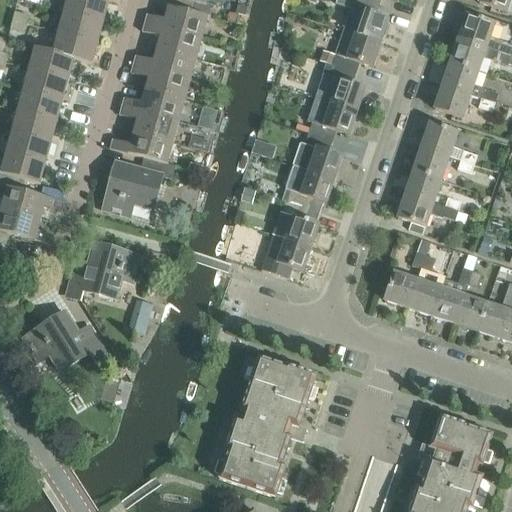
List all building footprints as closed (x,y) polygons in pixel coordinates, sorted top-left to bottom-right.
[(110,4),(95,0),(66,0),(63,13),(104,25),(110,4)] [(164,22),(147,17),(144,26),(202,42),(211,9),(206,7),(195,4),(178,0),(171,0),(168,9),(167,9),(164,22)] [(337,0),(336,6),(351,11),(344,34),(381,46),(389,24),(376,19),(379,8),(355,0),(337,0)] [(355,0),(379,8),(382,0),(391,0),(396,2),(397,0),(355,0)] [(511,0),(480,0),(479,5),(506,14),(510,0),(511,0)] [(104,25),(63,13),(57,34),(98,46),(104,25)] [(15,14),(13,22),(27,26),(29,18),(15,14)] [(511,54),(511,46),(490,39),(494,28),(467,18),(459,42),(511,60),(511,57),(511,54)] [(13,22),(10,31),(25,34),(27,26),(13,22)] [(197,62),(202,42),(144,26),(142,34),(159,39),(156,51),(197,62)] [(57,34),(52,55),(75,61),(92,67),(98,46),(57,34)] [(320,62),(333,67),(332,67),(356,75),(360,65),(373,69),(381,46),(344,34),(336,57),(323,52),(320,62)] [(507,68),(508,66),(511,66),(511,60),(459,42),(451,64),(478,74),(483,60),(507,68)] [(52,55),(34,50),(28,71),(69,82),(75,61),(52,55)] [(191,83),(197,62),(156,51),(152,64),(135,59),(133,67),(191,83)] [(0,63),(6,65),(8,57),(0,54),(0,63)] [(471,97),(478,74),(451,64),(443,87),(471,97)] [(185,104),(191,83),(133,67),(131,76),(148,80),(144,93),(185,104)] [(332,67),(328,79),(323,77),(315,100),(358,114),(365,92),(352,87),(356,75),(332,67)] [(22,92),(63,103),(69,82),(28,71),(22,92)] [(495,105),(482,101),(471,97),(443,87),(435,111),(462,121),(467,107),(492,115),(495,105)] [(22,92),(17,113),(58,124),(63,103),(22,92)] [(498,96),(485,92),(482,101),(495,105),(498,96)] [(179,125),(185,104),(144,93),(141,105),(124,101),(121,109),(179,125)] [(312,125),(308,136),(332,144),(336,134),(349,138),(358,114),(315,100),(307,124),(312,125)] [(174,146),(179,125),(121,109),(119,117),(136,122),(133,135),(174,146)] [(17,113),(11,134),(52,145),(58,124),(17,113)] [(422,150),(449,160),(449,159),(460,163),(474,168),(477,158),(453,149),(458,136),(430,126),(422,150)] [(11,134),(5,154),(46,166),(52,145),(11,134)] [(168,166),(174,146),(133,135),(129,147),(112,142),(110,151),(144,160),(168,167),(168,166)] [(293,168),(307,173),(334,183),(342,159),(329,155),(332,144),(308,136),(305,146),(301,145),(293,168)] [(414,173),(441,183),(449,160),(422,150),(414,173)] [(0,173),(0,175),(0,176),(24,183),(40,187),(46,166),(5,154),(0,173)] [(175,169),(168,166),(168,167),(144,160),(140,172),(116,166),(103,212),(129,219),(133,207),(153,213),(162,179),(172,182),(175,169)] [(470,177),(474,168),(460,163),(457,172),(470,177)] [(289,193),(285,204),(309,212),(321,216),(325,205),(326,206),(334,183),(307,173),(299,197),(289,193)] [(441,183),(414,173),(406,196),(433,206),(434,205),(441,183)] [(0,188),(7,191),(1,211),(40,222),(44,209),(61,214),(64,205),(21,194),(24,183),(0,176),(0,188)] [(455,197),(457,186),(442,183),(440,194),(455,197)] [(425,230),(430,215),(455,223),(458,215),(444,210),(445,209),(434,205),(433,206),(406,196),(397,220),(425,230)] [(448,200),(445,209),(444,210),(458,215),(461,204),(448,200)] [(281,216),(273,238),(311,251),(319,228),(317,227),(321,216),(309,212),(285,204),(281,216)] [(40,222),(1,211),(0,215),(0,246),(6,248),(10,236),(52,248),(55,239),(37,234),(40,222)] [(273,238),(262,272),(288,282),(292,270),(303,274),(311,251),(273,238)] [(430,244),(421,241),(412,268),(422,272),(427,258),(426,258),(430,244)] [(121,282),(134,285),(141,259),(94,247),(88,271),(75,268),(67,299),(80,302),(83,293),(116,302),(121,282)] [(458,286),(444,281),(441,291),(431,319),(455,326),(464,299),(468,287),(472,273),(477,260),(468,257),(458,286)] [(427,258),(422,272),(430,274),(435,261),(427,258)] [(477,290),(482,277),(472,273),(468,287),(477,290)] [(418,283),(394,275),(385,303),(409,311),(418,283)] [(418,283),(409,311),(431,319),(441,291),(418,283)] [(487,307),(464,299),(455,326),(478,334),(487,307)] [(487,307),(478,334),(500,342),(511,307),(511,301),(505,299),(501,311),(487,307)] [(511,345),(511,307),(500,342),(511,345)] [(106,357),(89,330),(78,336),(65,315),(24,341),(39,363),(49,356),(61,374),(90,356),(95,364),(106,357)] [(308,400),(314,402),(317,391),(312,389),(316,378),(286,368),(285,369),(258,360),(254,371),(248,369),(244,380),(250,382),(240,413),(243,414),(241,422),(234,420),(224,451),(228,453),(224,465),(218,463),(214,475),(220,477),(219,481),(275,500),(285,469),(281,467),(290,440),(302,444),(306,432),(298,429),(308,400)] [(470,511),(471,510),(481,479),(474,477),(477,467),(481,468),(482,465),(488,466),(492,455),(486,453),(491,437),(468,430),(468,428),(440,419),(429,449),(423,447),(418,459),(426,462),(417,489),(416,489),(408,511),(470,511)]
